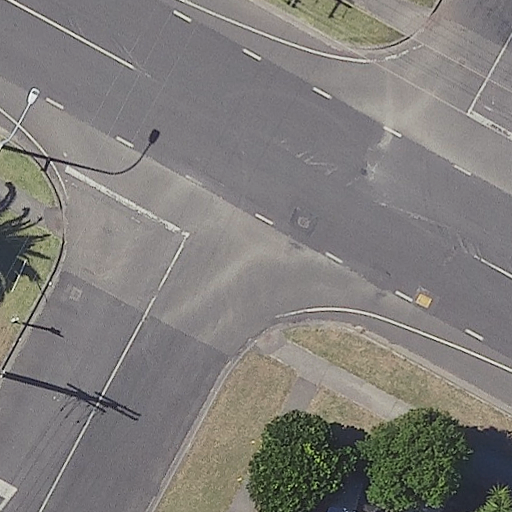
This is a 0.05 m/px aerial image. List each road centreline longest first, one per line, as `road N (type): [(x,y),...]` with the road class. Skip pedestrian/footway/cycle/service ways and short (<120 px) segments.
road 1 (residential): [(40,511),(245,129)]
road 2 (tertiary): [(245,129),(10,0)]
road 3 (residential): [(511,37),(409,216)]
road 4 (tertiary): [(409,216),(245,129)]
